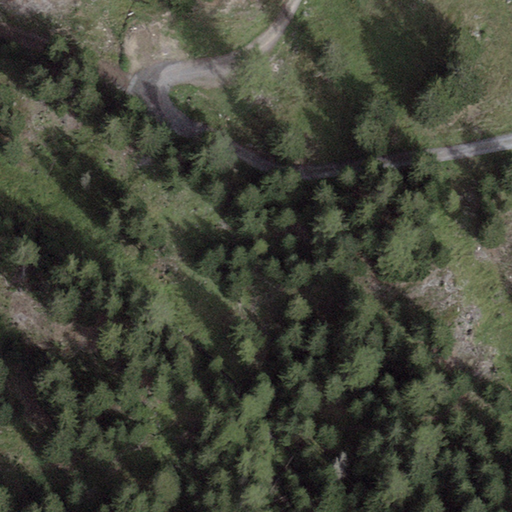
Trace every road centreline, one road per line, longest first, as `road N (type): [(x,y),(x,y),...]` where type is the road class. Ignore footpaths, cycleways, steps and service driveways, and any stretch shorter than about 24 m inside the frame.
road 1 (track): [(153,91),(161,124),(329,178),(511,149)]
road 2 (track): [(300,0),(248,60),(153,91)]
road 3 (track): [(153,91),(0,31)]
